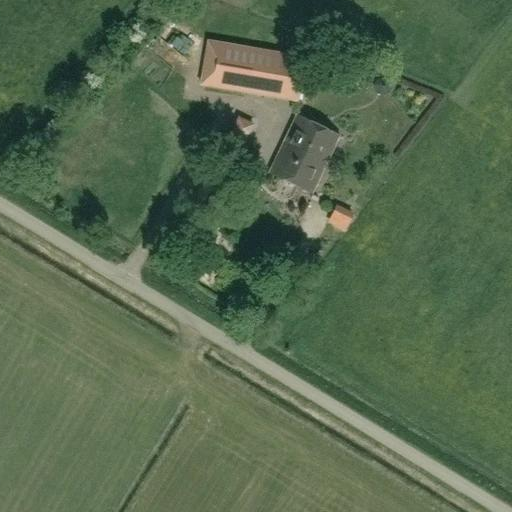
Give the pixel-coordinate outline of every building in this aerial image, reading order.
[(180,67),(189,57),(167,37),(158,46),(180,67)] [(299,58),(213,43),(207,42),(200,84),(206,85),(291,100),(297,101),(304,58),(299,57),(299,58)] [(339,136),(318,126),(296,115),(268,173),(312,194),(339,136)] [(235,135),(251,143),(259,124),(243,117),(235,135)] [(328,220),(346,229),(353,216),(335,207),(328,220)]
